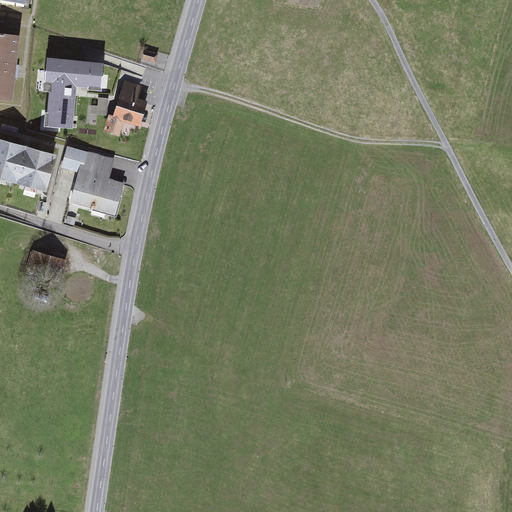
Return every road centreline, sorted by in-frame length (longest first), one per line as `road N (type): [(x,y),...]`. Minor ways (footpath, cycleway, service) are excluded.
road 1 (secondary): [(198,0),(138,234),(96,511)]
road 2 (track): [(511,268),(371,0)]
road 3 (track): [(447,150),(344,139),(175,84)]
road 4 (unknown): [(4,132),(57,151),(40,225)]
